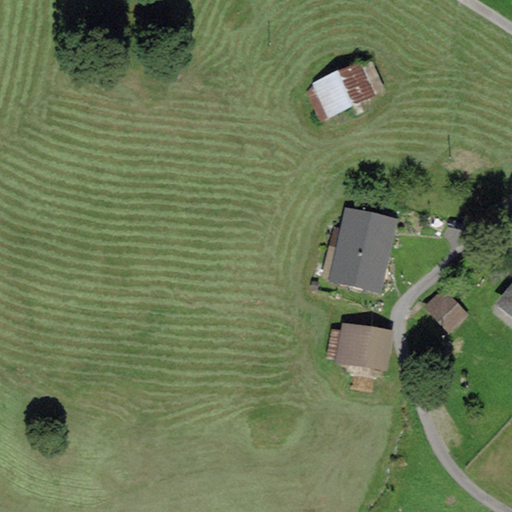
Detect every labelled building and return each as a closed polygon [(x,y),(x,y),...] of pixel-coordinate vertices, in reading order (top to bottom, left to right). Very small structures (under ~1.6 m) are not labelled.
[(307,91),(319,119),(370,95),(358,67),(319,84),(307,91)] [(350,216),(336,278),(375,287),(387,240),(377,237),(380,223),(350,216)] [(428,306),(449,327),(464,313),(444,291),(428,306)] [(511,292),(502,304),(511,311),(511,292)] [(333,331),(328,358),(382,367),(388,335),(345,327),(344,333),(333,331)]
